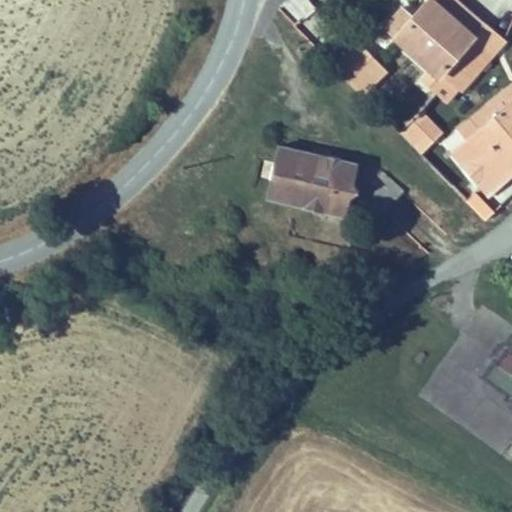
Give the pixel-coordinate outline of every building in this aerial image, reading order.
[(439,10),(448,1),(447,0),(440,0),(434,6),(439,10)] [(499,66),(453,24),(462,15),(452,5),(448,1),(439,10),(422,27),(403,47),(439,82),(428,93),(448,113),(461,100),(464,102),(499,66)] [(511,54),(482,31),(462,15),(453,24),(499,66),(501,68),(507,62),(511,55),(511,54)] [(403,47),(422,27),(411,16),(392,37),(403,47)] [(388,75),(365,48),(341,68),(364,95),(388,75)] [(511,92),(461,128),(467,138),(511,106),(511,92)] [(511,106),(467,138),(451,149),(485,197),(511,178),(511,106)] [(441,141),(422,119),(400,137),(420,160),(441,141)] [(352,185),(356,167),(278,146),(274,162),(269,178),(283,182),(278,200),(368,226),(379,214),(362,196),(352,185)] [(258,175),(269,178),(274,162),(262,159),(258,175)] [(380,175),(356,167),(352,185),(362,196),(380,175)] [(383,173),(366,196),(388,211),(404,188),(383,173)] [(283,182),(269,178),(264,196),(278,200),(283,182)] [(482,209),(472,197),(466,202),(476,214),(482,209)]
